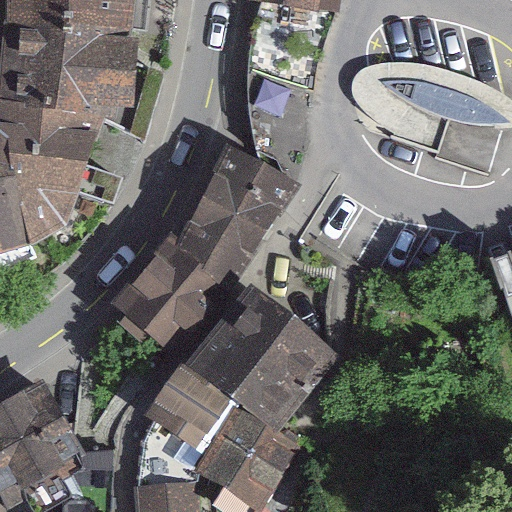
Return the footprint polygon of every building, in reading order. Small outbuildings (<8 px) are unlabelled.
[(130,0),(17,0),(17,26),(127,32),(130,0)] [(251,0),(251,5),(327,12),(341,18),(343,0),(251,0)] [(327,12),(251,5),(244,73),(273,76),(271,95),(248,92),(256,143),(309,187),(327,12)] [(127,32),(17,26),(10,109),(81,112),(98,121),(146,143),(164,80),(126,57),(127,32)] [(441,70),(410,64),(402,67),(374,76),(368,98),(391,129),(438,149),(459,166),(491,176),(504,138),(511,136),(511,91),(464,74),(441,70)] [(81,112),(10,109),(10,124),(0,123),(0,157),(15,159),(29,244),(65,224),(75,194),(112,209),(122,183),(82,171),(98,121),(81,112)] [(230,154),(181,252),(229,290),(297,186),(230,154)] [(0,259),(29,244),(15,159),(0,157),(0,259)] [(511,275),(511,239),(490,246),(501,279),(511,275)] [(175,352),(229,290),(181,252),(174,246),(123,309),(175,352)] [(351,345),(262,283),(207,363),(296,424),(351,345)] [(246,394),(194,355),(153,410),(161,416),(205,449),(246,394)] [(46,384),(0,410),(0,438),(41,511),(54,511),(73,501),(55,471),(85,453),(46,384)] [(301,442),(243,406),(201,472),(258,509),(301,442)] [(205,449),(161,416),(148,445),(147,484),(192,481),(197,460),(205,449)] [(41,511),(0,438),(0,511),(41,511)] [(147,484),(141,485),(143,511),(200,511),(198,480),(192,481),(147,484)]
